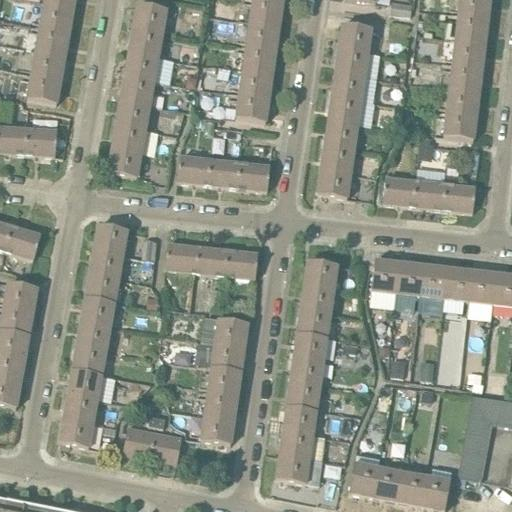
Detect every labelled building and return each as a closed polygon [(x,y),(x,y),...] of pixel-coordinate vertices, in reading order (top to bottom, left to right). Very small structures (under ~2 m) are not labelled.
[(44,0),(43,7),(73,12),(75,0),(44,0)] [(375,0),(345,0),(345,4),(374,9),(375,0)] [(490,0),(459,0),(458,20),(487,23),(490,0)] [(249,26),(279,30),(282,6),(252,2),(249,26)] [(39,31),(69,36),(73,12),(43,7),(39,31)] [(410,22),(411,9),(391,7),(390,20),(410,22)] [(136,10),(132,35),(161,40),(166,15),(136,10)] [(487,23),(458,20),(455,44),(484,48),(487,23)] [(245,50),(275,54),(279,30),(249,26),(245,50)] [(408,44),(409,31),(390,28),(388,41),(408,44)] [(35,55),(65,60),(69,36),(39,31),(35,55)] [(337,55),(367,59),(371,35),(341,31),(337,55)] [(161,40),(132,35),(128,58),(157,64),(161,40)] [(181,58),(181,45),(166,44),(166,57),(181,58)] [(484,48),(455,44),(452,68),(482,72),(484,48)] [(242,74),(272,78),(275,54),(245,50),(242,74)] [(31,79),(60,84),(65,60),(35,55),(31,79)] [(334,79),(364,83),(367,59),(337,55),(334,79)] [(157,64),(128,58),(123,82),(153,87),(157,64)] [(482,72),(452,68),(449,92),(479,96),(482,72)] [(238,98),(268,102),(272,78),(242,74),(238,98)] [(60,84),(31,79),(26,104),(56,109),(60,84)] [(330,103),(360,108),(364,83),(334,79),(330,103)] [(196,82),(186,81),(185,91),(194,92),(196,82)] [(153,87),(123,82),(119,106),(149,111),(153,87)] [(479,96),(449,92),(446,117),(476,120),(479,96)] [(268,102),(238,98),(235,123),(265,128),(268,102)] [(357,132),(360,108),(330,103),(327,128),(357,132)] [(149,111),(119,106),(115,130),(144,135),(149,111)] [(206,109),(196,108),(195,121),(205,122),(206,109)] [(402,113),(393,112),(392,121),(401,122),(402,113)] [(476,120),(446,117),(443,142),(473,146),(476,120)] [(196,123),(195,130),(204,131),(205,124),(196,123)] [(323,152),(353,156),(357,132),(327,128),(323,152)] [(144,135),(115,130),(111,153),(140,158),(144,135)] [(0,133),(0,158),(24,160),(25,135),(0,133)] [(25,135),(24,160),(54,161),(56,136),(25,135)] [(431,166),(434,150),(429,150),(430,145),(421,143),(417,164),(431,166)] [(320,176),(350,180),(353,156),(323,152),(320,176)] [(140,158),(111,153),(106,178),(136,183),(140,158)] [(478,158),(467,156),(465,171),(476,172),(478,158)] [(177,188),(207,191),(210,166),(179,163),(177,188)] [(210,166),(207,191),(236,194),(239,169),(210,166)] [(239,169),(236,194),(267,197),(269,172),(239,169)] [(445,191),(447,176),(421,173),(420,183),(436,185),(436,190),(445,191)] [(350,180),(320,176),(316,200),(346,205),(350,180)] [(412,213),(415,188),(384,185),(381,209),(412,213)] [(441,216),(444,191),(415,188),(412,213),(441,216)] [(474,194),(444,191),(441,216),(472,219),(474,194)] [(0,228),(0,255),(3,256),(11,232),(0,228)] [(122,261),(126,236),(96,231),(92,256),(122,261)] [(11,232),(3,256),(33,265),(40,241),(11,232)] [(153,266),(155,246),(143,244),(141,265),(153,266)] [(194,278),(197,253),(167,250),(164,275),(194,278)] [(223,281),(226,256),(197,253),(194,278),(223,281)] [(122,261),(92,256),(88,279),(118,285),(122,261)] [(256,259),(226,256),(223,281),(254,284),(256,259)] [(395,298),(399,268),(373,265),(370,296),(395,298)] [(306,266),(303,292),(333,296),(336,271),(306,266)] [(419,301),(423,271),(399,268),(395,298),(419,301)] [(443,304),(447,274),(423,271),(419,301),(443,304)] [(467,306),(471,276),(447,274),(443,304),(467,306)] [(491,309),(495,279),(471,276),(467,306),(491,309)] [(83,303),(113,309),(118,285),(88,279),(83,303)] [(511,311),(511,280),(495,279),(491,309),(511,311)] [(6,288),(2,313),(32,318),(36,294),(6,288)] [(333,296),(303,292),(299,316),(329,320),(333,296)] [(220,316),(223,296),(210,294),(207,314),(220,316)] [(156,302),(146,302),(146,314),(156,314),(156,302)] [(79,327),(109,333),(113,309),(83,303),(79,327)] [(32,318),(2,313),(0,324),(0,336),(28,342),(32,318)] [(329,320),(299,316),(296,340),(326,344),(329,320)] [(203,323),(199,348),(243,354),(247,329),(203,323)] [(335,324),(332,343),(342,344),(344,325),(335,324)] [(75,351),(105,356),(109,333),(79,327),(75,351)] [(28,342),(0,336),(0,360),(24,365),(28,342)] [(326,344),(296,340),(292,364),(322,368),(326,344)] [(243,354),(199,348),(195,371),(210,374),(240,378),(243,354)] [(355,359),(356,352),(343,350),(342,357),(355,359)] [(71,375),(101,380),(105,356),(75,351),(71,375)] [(388,351),(378,351),(378,359),(388,359),(388,351)] [(24,365),(0,360),(0,385),(19,389),(24,365)] [(322,368),(292,364),(289,388),(319,392),(322,368)] [(403,365),(391,364),(389,381),(402,382),(403,365)] [(431,386),(433,368),(421,367),(419,385),(431,386)] [(240,378),(210,374),(207,397),(236,402),(240,378)] [(66,399),(96,404),(101,380),(71,375),(66,399)] [(19,389),(0,385),(0,410),(15,413),(19,389)] [(319,392),(289,388),(285,412),(315,416),(319,392)] [(415,401),(416,394),(405,392),(404,399),(415,401)] [(432,397),(418,395),(416,407),(425,408),(431,405),(432,397)] [(236,402),(207,397),(203,421),(233,425),(236,402)] [(62,423),(92,428),(96,404),(66,399),(62,423)] [(467,425),(491,429),(494,405),(471,402),(467,425)] [(506,431),(510,407),(494,405),(491,429),(506,431)] [(315,416),(285,412),(282,436),(312,440),(315,416)] [(233,425),(203,421),(200,446),(229,450),(233,425)] [(147,431),(155,432),(156,423),(149,422),(147,431)] [(92,428),(62,423),(58,448),(88,453),(92,428)] [(156,423),(155,432),(162,433),(164,424),(156,423)] [(491,429),(467,425),(464,439),(488,443),(491,429)] [(115,440),(116,433),(104,431),(102,437),(115,440)] [(149,464),(154,437),(127,432),(122,460),(149,464)] [(312,440),(282,436),(278,460),(308,464),(312,440)] [(154,437),(149,464),(176,469),(181,442),(154,437)] [(488,443),(464,439),(462,453),(486,458),(488,443)] [(486,458),(462,453),(459,468),(483,472),(486,458)] [(308,464),(278,460),(275,485),(305,489),(308,464)] [(483,472),(459,468),(457,482),(480,486),(483,472)] [(348,499),(372,503),(378,474),(353,469),(348,499)] [(378,474),(372,503),(396,508),(401,478),(378,474)] [(401,478),(396,508),(419,511),(425,483),(401,478)] [(425,483),(419,511),(444,511),(450,487),(425,483)]
